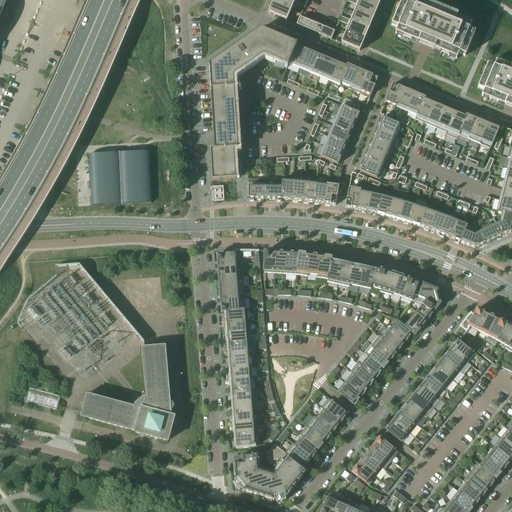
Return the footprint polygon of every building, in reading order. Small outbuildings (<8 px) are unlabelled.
[(271,0),(271,1),(273,2),(273,3),(291,11),(295,0),(294,0),(271,0)] [(359,0),(358,3),(377,11),(381,0),(380,0),(359,0)] [(383,18),(370,49),(489,100),(505,106),(511,109),(511,65),(511,67),(496,61),(495,65),(467,53),(475,33),(469,30),(471,25),(457,18),(457,16),(426,3),(425,5),(412,0),(409,0),(408,5),(401,2),(393,22),(383,18)] [(273,3),(268,13),(287,21),(291,11),(273,3)] [(358,3),(354,13),(373,21),(373,20),(374,21),(378,12),(376,12),(377,11),(358,3)] [(354,13),(350,23),(368,31),(373,21),(354,13)] [(300,18),(297,25),(309,30),(310,31),(314,32),(316,28),(317,25),(313,24),(312,23),(300,18)] [(350,23),(346,34),(364,41),(364,40),(366,41),(370,32),(368,32),(368,31),(350,23)] [(316,28),(314,32),(318,34),(319,34),(319,35),(331,40),(334,32),(322,27),(321,27),(317,25),(316,28)] [(237,134),(234,78),(264,56),(287,66),(288,67),(289,64),(296,47),(297,45),(297,44),(261,29),(209,66),(213,136),(214,136),(214,142),(214,150),(210,150),(212,181),(236,179),(233,140),(233,134),(237,134)] [(346,34),(341,44),(348,47),(360,52),(364,41),(346,34)] [(299,69),(307,51),(296,47),(289,64),(299,69)] [(317,55),(307,51),(299,69),(309,73),(317,55)] [(317,55),(309,73),(319,77),(327,60),(317,55)] [(327,60),(319,77),(329,81),(337,64),(327,60)] [(339,86),(348,66),(347,66),(346,68),(337,64),(329,81),(339,86)] [(348,66),(339,86),(340,86),(341,84),(350,87),(349,90),(357,70),(348,66)] [(350,88),(349,90),(359,94),(367,74),(357,70),(350,88)] [(367,74),(359,94),(369,98),(378,79),(367,74)] [(393,85),(385,102),(396,107),(404,89),(393,85)] [(407,111),(414,94),(404,89),(396,107),(407,111)] [(407,111),(417,116),(415,120),(425,98),(414,94),(407,111)] [(434,105),(424,100),(425,98),(415,120),(426,125),(434,105)] [(426,125),(436,129),(445,109),(434,105),(426,125)] [(341,107),(337,117),(354,125),(359,114),(341,107)] [(446,110),(445,109),(436,129),(446,133),(446,135),(446,136),(455,114),(446,110)] [(467,116),(466,116),(465,118),(455,114),(446,136),(457,140),(458,136),(467,116)] [(458,136),(457,140),(458,138),(468,142),(477,120),(476,120),(467,116),(458,136)] [(350,135),(354,125),(337,117),(333,127),(350,135)] [(378,124),(380,125),(378,129),(378,130),(398,138),(398,137),(396,137),(400,126),(382,119),(380,119),(379,121),(378,124)] [(477,120),(468,142),(468,143),(469,140),(472,141),(479,145),(488,125),(477,120)] [(479,145),(490,149),(499,129),(488,125),(479,145)] [(350,135),(333,127),(328,137),(346,145),(350,135)] [(375,135),(373,140),(393,148),(398,138),(378,130),(376,129),(374,134),(375,135)] [(328,137),(324,147),(342,155),(346,145),(328,137)] [(373,140),(371,140),(369,145),(371,146),(369,151),(389,159),(393,148),(373,140)] [(338,165),(342,155),(324,147),(320,158),(338,165)] [(365,155),(367,156),(364,161),(384,169),(385,169),(382,168),(386,158),(389,159),(369,151),(367,150),(365,155)] [(151,203),(147,152),(87,156),(91,207),(151,203)] [(380,180),(384,169),(364,161),(363,161),(360,166),(362,167),(360,172),(380,180)] [(254,200),(265,200),(265,180),(248,180),(248,200),(249,200),(249,202),(254,202),(254,200)] [(282,180),(265,180),(265,200),(276,200),(276,202),(281,202),(281,200),(282,180)] [(282,180),(281,200),(292,201),(293,182),(282,181),(282,180)] [(511,181),(505,180),(500,200),(511,203),(511,181)] [(303,202),(304,183),(293,182),(292,201),(303,202)] [(314,203),(316,184),(304,183),(303,202),(314,203)] [(324,204),(327,185),(316,184),(314,203),(324,204)] [(338,187),(327,185),(324,204),(336,206),(338,187)] [(212,188),(213,202),(224,201),(223,187),(212,188)] [(361,191),(349,189),(345,208),(357,210),(361,191)] [(368,212),(372,193),(361,191),(357,210),(367,212),(368,212)] [(368,212),(378,215),(383,196),(372,193),(368,212)] [(378,215),(389,217),(394,199),(383,196),(378,215)] [(389,217),(399,220),(405,202),(394,199),(389,217)] [(511,203),(500,200),(497,212),(503,214),(511,216),(511,203)] [(405,202),(399,220),(409,223),(415,205),(405,202)] [(426,209),(415,205),(409,223),(419,227),(426,209)] [(426,209),(419,227),(430,230),(436,212),(426,209)] [(436,212),(430,230),(440,234),(447,216),(436,212)] [(496,225),(501,237),(511,232),(511,229),(511,216),(503,214),(500,223),(496,225)] [(447,216),(440,234),(439,236),(444,238),(445,236),(451,239),(459,221),(447,217),(447,216)] [(459,221),(451,239),(455,240),(454,242),(459,244),(460,243),(467,225),(459,221)] [(484,245),(479,233),(475,235),(465,231),(468,225),(467,225),(460,243),(475,249),(484,245)] [(501,237),(496,225),(487,229),(479,233),(484,245),(501,237)] [(218,266),(242,265),(242,264),(237,265),(237,260),(259,258),(259,252),(257,252),(251,252),(251,251),(250,251),(250,252),(244,252),(244,251),(242,251),(242,252),(236,252),(236,251),(235,251),(235,252),(235,253),(217,255),(218,266)] [(274,275),(276,253),(264,252),(263,271),(264,274),(274,275)] [(285,275),(286,253),(276,253),(274,275),(285,275)] [(298,254),(286,253),(285,275),(296,276),(298,254)] [(307,277),(309,256),(298,254),(296,276),(307,277)] [(309,256),(307,277),(307,275),(317,276),(317,279),(320,257),(309,256)] [(327,283),(328,283),(331,259),(320,257),(317,279),(327,280),(327,283)] [(332,259),(331,259),(328,283),(338,285),(343,264),(331,261),(332,259)] [(86,268),(59,264),(54,299),(60,295),(60,293),(67,294),(67,290),(73,298),(78,294),(77,308),(84,309),(83,317),(82,318),(80,331),(82,334),(96,336),(113,322),(97,301),(92,306),(92,302),(99,297),(91,296),(87,290),(88,284),(93,284),(93,285),(99,286),(86,268)] [(353,266),(343,264),(338,285),(348,288),(353,266)] [(219,278),(243,276),(242,265),(218,266),(218,272),(217,273),(217,277),(218,277),(219,278)] [(359,288),(364,268),(353,266),(348,288),(349,288),(349,285),(359,288)] [(364,268),(359,288),(370,290),(376,269),(375,271),(364,268)] [(380,293),(387,272),(376,269),(370,290),(371,288),(380,291),(380,293)] [(387,272),(380,293),(391,296),(398,275),(396,275),(397,274),(392,272),(392,274),(387,272)] [(136,301),(164,299),(163,275),(154,275),(154,285),(136,286),(136,301)] [(392,294),(401,298),(408,280),(398,275),(391,296),(392,294)] [(219,288),(219,289),(244,287),(243,276),(219,278),(219,284),(218,284),(218,289),(219,288)] [(419,284),(408,280),(401,298),(412,302),(414,296),(419,284)] [(419,284),(414,296),(424,300),(424,301),(436,310),(440,305),(439,302),(436,293),(437,293),(436,290),(419,284)] [(220,295),(220,301),(244,299),(244,287),(219,289),(220,291),(218,291),(219,295),(220,295)] [(245,310),(244,299),(220,301),(221,312),(245,310)] [(416,313),(426,321),(436,310),(424,301),(425,302),(418,311),(416,313)] [(461,339),(462,340),(462,339),(462,338),(471,328),(478,332),(487,314),(477,309),(473,316),(471,315),(471,314),(470,314),(469,315),(470,315),(466,320),(465,320),(464,321),(465,321),(460,327),(460,326),(459,327),(460,328),(455,333),(454,334),(455,334),(456,334),(461,338),(461,339)] [(225,313),(225,323),(247,321),(246,310),(245,310),(221,312),(221,313),(225,313)] [(412,333),(412,334),(415,336),(422,327),(423,327),(426,324),(425,323),(426,321),(416,313),(405,327),(404,327),(412,333)] [(488,337),(497,319),(487,314),(478,332),(488,337)] [(488,337),(486,341),(495,346),(497,342),(507,325),(497,319),(488,337)] [(247,321),(225,323),(226,329),(225,329),(225,335),(248,333),(247,321)] [(388,329),(405,342),(411,334),(414,336),(415,336),(412,334),(412,333),(404,327),(405,327),(397,321),(390,330),(388,329)] [(505,349),(511,338),(511,327),(507,325),(497,342),(506,347),(505,349)] [(383,327),(377,335),(379,336),(381,338),(398,351),(405,342),(388,329),(387,330),(383,327)] [(249,344),(248,333),(225,335),(226,341),(227,341),(227,346),(249,344)] [(397,352),(398,351),(381,338),(379,336),(372,345),(374,347),(391,360),(394,356),(395,357),(398,353),(397,352)] [(465,342),(470,346),(473,342),(473,341),(468,337),(465,342)] [(467,363),(475,354),(458,340),(450,350),(467,363)] [(227,346),(228,357),(252,355),(248,356),(247,345),(249,345),(249,344),(227,346)] [(368,357),(383,369),(391,360),(374,347),(372,345),(365,354),(366,355),(368,357)] [(170,403),(169,403),(165,348),(163,348),(151,349),(151,347),(144,347),(142,348),(142,353),(143,353),(147,399),(144,399),(136,405),(135,409),(91,397),(85,395),(83,404),(85,405),(82,414),(81,418),(83,418),(135,432),(135,433),(167,442),(174,418),(170,417),(170,411),(171,410),(172,410),(172,409),(173,409),(173,408),(173,407),(173,406),(172,405),(172,404),(171,404),(171,403),(170,403)] [(443,359),(460,372),(467,363),(450,350),(446,354),(443,357),(444,358),(443,359)] [(253,367),(252,355),(228,357),(229,369),(253,367)] [(361,366),(376,378),(383,369),(368,357),(361,366)] [(436,367),(453,381),(460,372),(443,359),(436,367)] [(350,372),(352,373),(369,387),(370,387),(373,384),(372,383),(376,378),(361,366),(357,363),(350,372)] [(253,367),(229,369),(229,374),(228,375),(229,380),(252,378),(251,368),(253,368),(253,367)] [(429,376),(448,392),(448,391),(446,389),(453,381),(436,367),(432,372),(431,372),(428,375),(429,376)] [(327,378),(331,381),(335,376),(332,373),(327,378)] [(345,382),(362,396),(369,387),(352,373),(345,382)] [(441,400),(448,392),(429,376),(422,385),(441,400)] [(252,378),(229,380),(229,386),(230,386),(231,391),(255,390),(254,378),(252,378)] [(362,396),(345,382),(337,392),(354,405),(355,404),(356,405),(359,402),(358,401),(362,396)] [(415,394),(433,409),(441,400),(422,385),(418,390),(417,389),(414,393),(415,394)] [(26,402),(57,410),(57,408),(60,397),(29,389),(27,397),(26,399),(26,402)] [(231,391),(232,403),(256,401),(255,390),(231,391)] [(415,394),(407,403),(426,418),(433,409),(415,394)] [(321,409),(340,424),(347,415),(328,399),(321,409)] [(256,401),(232,403),(233,414),(254,413),(254,402),(256,402),(256,401)] [(426,419),(426,418),(407,403),(404,408),(403,407),(400,411),(401,411),(400,412),(417,426),(424,417),(426,419)] [(340,424),(321,409),(320,409),(322,410),(316,418),(314,417),(333,433),(340,424)] [(400,412),(393,421),(410,434),(417,426),(400,412)] [(254,413),(233,414),(233,420),(232,420),(232,426),(255,424),(255,423),(253,424),(252,413),(254,413)] [(498,414),(494,419),(498,423),(502,418),(498,414)] [(314,417),(306,426),(326,442),(326,441),(327,442),(330,438),(329,437),(333,433),(314,417)] [(403,444),(410,434),(393,421),(389,426),(388,425),(385,429),(386,429),(386,430),(403,444)] [(234,437),(256,435),(255,424),(232,426),(233,432),(234,432),(234,437)] [(306,426),(299,435),(318,450),(326,442),(306,426)] [(272,434),(276,437),(280,432),(275,429),(272,434)] [(511,433),(507,430),(500,439),(511,448),(511,433)] [(256,435),(234,437),(235,449),(257,447),(256,435)] [(286,439),(285,438),(281,435),(277,441),(282,444),(286,439)] [(318,451),(318,450),(299,435),(299,436),(301,437),(294,445),(292,444),(311,459),(312,460),(315,456),(314,455),(318,451)] [(375,443),(372,447),(391,462),(392,462),(390,460),(396,452),(379,438),(378,439),(377,438),(374,442),(375,443)] [(511,448),(500,439),(493,448),(510,461),(511,459),(511,448)] [(292,444),(285,453),(304,469),(311,459),(292,444)] [(307,471),(304,469),(285,453),(274,445),(266,454),(267,462),(273,466),(274,465),(275,465),(276,465),(278,467),(273,474),(260,470),(258,455),(241,456),(241,457),(238,457),(238,463),(233,464),(235,481),(236,481),(236,480),(238,480),(244,488),(244,490),(243,490),(243,491),(274,501),(274,499),(274,497),(284,494),(286,496),(285,496),(286,497),(307,471)] [(391,462),(372,447),(371,448),(370,447),(368,450),(369,451),(366,455),(384,470),(391,462)] [(510,461),(493,448),(486,457),(503,470),(507,465),(508,466),(511,463),(510,462),(510,461)] [(469,449),(465,455),(470,458),(474,453),(469,449)] [(384,470),(366,455),(362,459),(361,459),(358,462),(359,463),(359,464),(376,477),(382,469),(384,471),(384,470)] [(503,470),(486,457),(479,465),(478,463),(477,464),(496,479),(503,470)] [(376,477),(359,464),(355,468),(354,467),(352,471),(353,471),(352,472),(369,486),(376,477)] [(489,488),(496,479),(477,464),(470,473),(489,488)] [(482,497),(489,488),(470,473),(463,482),(482,497)] [(464,484),(457,492),(475,506),(476,506),(479,503),(478,502),(482,497),(463,482),(462,482),(464,484)] [(365,487),(360,483),(356,489),(361,492),(365,487)] [(398,500),(402,496),(397,492),(393,497),(398,501),(398,500)] [(457,492),(450,501),(463,511),(469,511),(475,506),(457,492)] [(321,511),(334,511),(340,500),(329,495),(328,498),(324,496),(323,503),(326,504),(321,511)] [(398,500),(398,501),(403,504),(406,500),(402,496),(398,500)] [(334,511),(346,511),(350,504),(340,500),(334,511)] [(445,511),(463,511),(450,501),(444,509),(442,508),(441,508),(445,511)]
